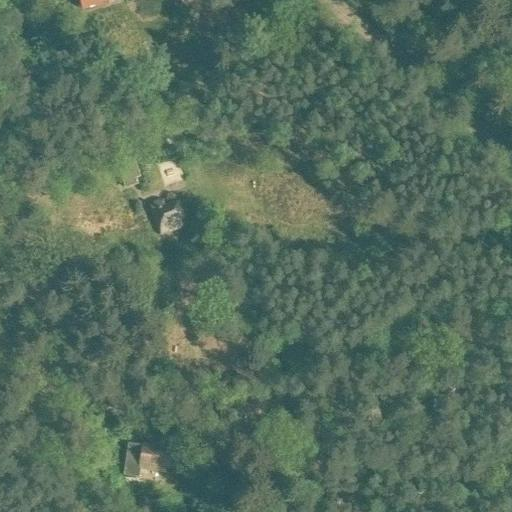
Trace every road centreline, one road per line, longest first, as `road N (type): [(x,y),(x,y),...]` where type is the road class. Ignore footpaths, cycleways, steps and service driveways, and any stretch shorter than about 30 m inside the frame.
road 1 (track): [(269,406),(319,417),(408,338),(443,329),(511,338)]
road 2 (track): [(187,169),(188,118),(213,88),(245,59),(350,0)]
road 3 (track): [(511,162),(323,0)]
